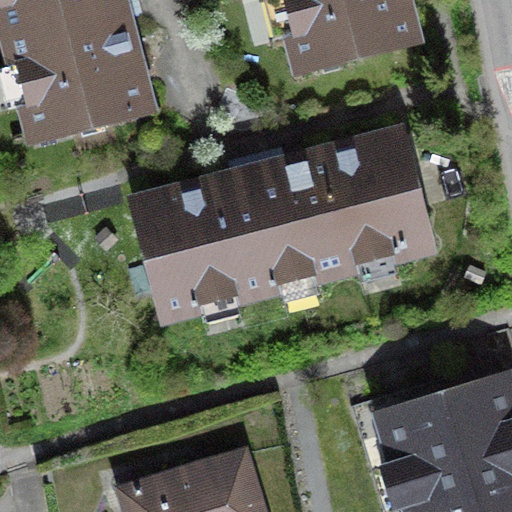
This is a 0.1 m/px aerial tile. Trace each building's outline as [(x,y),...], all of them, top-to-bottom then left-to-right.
[(0,0),(0,15),(37,146),(166,110),(135,0),(0,0)] [(282,0),(304,78),(429,45),(416,0),(282,0)] [(443,257),(411,134),(139,205),(171,328),(443,257)] [(511,511),(511,383),(387,421),(414,511),(511,511)] [(266,511),(251,456),(130,489),(136,511),(266,511)]
